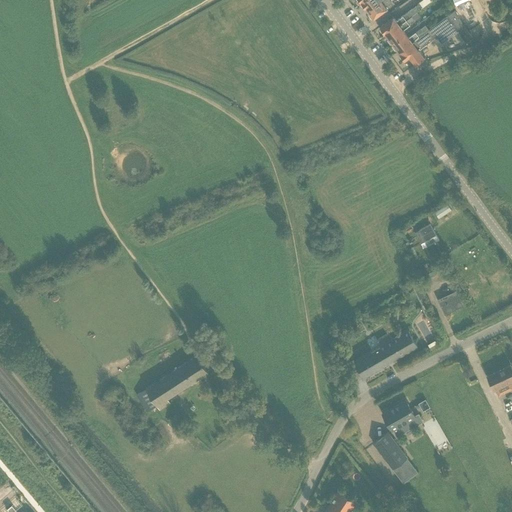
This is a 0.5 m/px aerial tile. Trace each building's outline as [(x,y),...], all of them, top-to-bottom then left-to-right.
[(362,3),(360,4),(363,8),(365,7),(367,11),(380,0),(363,0),(361,2),(362,3)] [(380,0),(367,11),(369,14),(368,14),(371,18),(372,18),(373,19),(381,13),(387,9),(394,4),(391,0),(380,0)] [(433,0),(432,0),(422,0),(418,3),(419,4),(422,8),(433,0)] [(380,28),(379,29),(382,33),(383,32),(386,35),(412,16),(417,12),(422,8),(419,4),(403,15),(396,21),(393,17),(387,21),(379,27),(380,28)] [(428,29),(398,52),(401,56),(400,57),(403,61),(404,60),(405,61),(409,57),(415,65),(425,57),(425,56),(424,57),(419,50),(427,44),(427,45),(428,45),(427,44),(435,38),(437,37),(441,42),(464,25),(455,10),(429,29),(428,29)] [(417,12),(412,16),(415,21),(420,17),(417,12)] [(412,16),(386,35),(388,38),(387,39),(390,43),(391,42),(392,44),(406,33),(403,30),(410,25),(415,21),(412,16)] [(393,45),(391,46),(394,50),(396,49),(398,52),(428,29),(425,25),(415,32),(409,37),(406,33),(392,44),(393,45)] [(447,204),(435,212),(438,218),(451,209),(447,204)] [(430,224),(415,232),(421,243),(425,241),(428,246),(439,240),(430,224)] [(431,266),(417,273),(422,282),(436,275),(431,266)] [(437,299),(444,315),(463,306),(456,290),(437,299)] [(381,345),(369,352),(354,361),(364,377),(418,346),(408,330),(392,339),(389,333),(378,339),(381,345)] [(137,395),(143,403),(148,411),(157,406),(160,410),(170,403),(167,399),(208,372),(197,355),(137,395)] [(487,376),(492,385),(494,389),(511,380),(511,368),(511,365),(487,376)] [(425,399),(418,403),(423,410),(429,407),(425,399)] [(405,400),(382,413),(392,430),(397,427),(401,434),(412,428),(408,421),(415,416),(406,400),(405,400)] [(392,468),(406,457),(387,432),(373,443),(392,468)] [(339,490),(324,511),(348,511),(356,502),(347,496),(339,490)]
